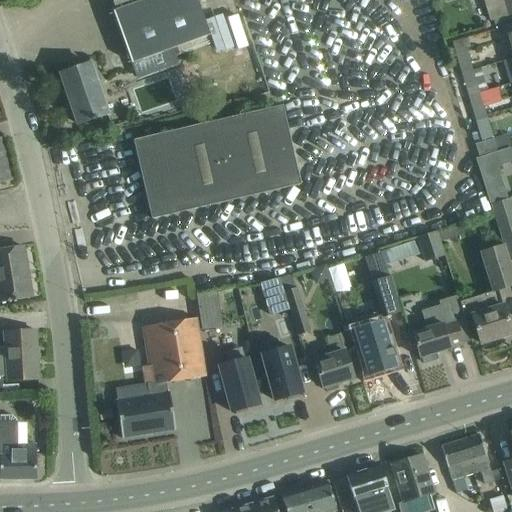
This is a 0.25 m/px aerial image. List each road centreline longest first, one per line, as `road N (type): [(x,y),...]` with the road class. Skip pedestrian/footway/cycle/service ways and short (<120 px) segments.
road 1 (secondary): [(75,504),(167,493),(511,392)]
road 2 (residential): [(75,504),(59,308),(0,61)]
